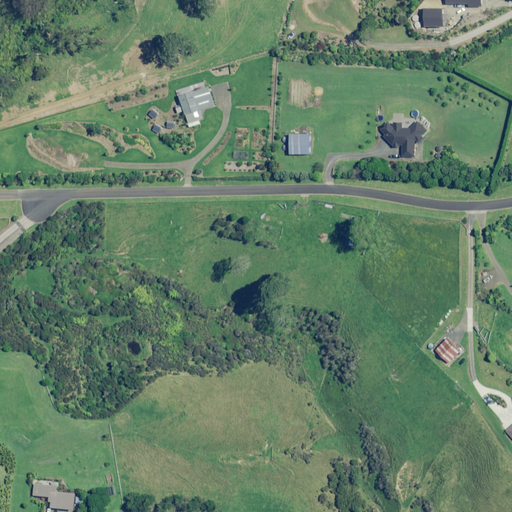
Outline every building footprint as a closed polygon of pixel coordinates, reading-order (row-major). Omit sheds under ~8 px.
[(312,15),(314,11),(309,10),(310,5),(295,2),(293,11),(312,15)] [(215,106),(208,87),(180,96),(190,127),(199,124),(198,121),(202,120),(203,110),(215,106)] [(416,111),(408,110),(408,119),(416,119),(416,111)] [(428,132),(418,121),(411,128),(405,128),(405,126),(405,125),(402,125),(403,123),(394,122),(394,126),(392,126),(388,122),(380,129),(386,134),(384,136),(387,139),(395,148),(401,148),(401,146),(403,146),(402,157),(416,157),(417,141),(420,143),(425,139),(423,136),(428,132)] [(310,154),(310,134),(290,134),(290,154),(310,154)] [(449,338),(435,351),(448,364),(461,352),(449,338)] [(436,348),(431,342),(426,346),(431,352),(436,348)] [(57,492),(58,486),(34,484),(33,496),(52,498),(51,508),(74,510),(76,494),(57,492)]
